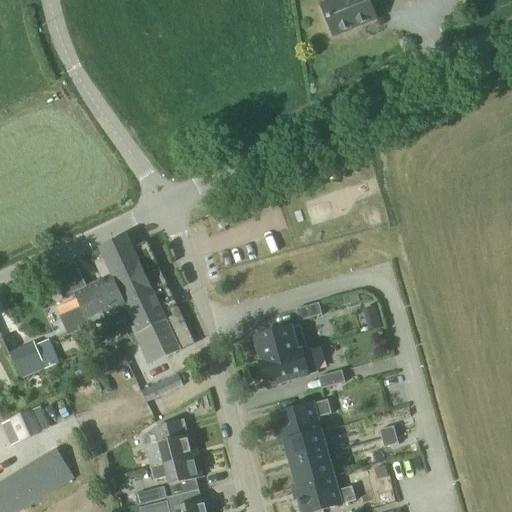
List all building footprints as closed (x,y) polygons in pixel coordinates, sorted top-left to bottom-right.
[(338,0),(321,7),(333,37),(376,19),(367,0),(338,0)] [(105,261),(128,310),(136,327),(177,308),(147,244),(133,251),(127,237),(100,250),(105,261)] [(128,310),(105,261),(95,265),(103,283),(97,286),(99,289),(95,291),(100,303),(99,303),(107,320),(128,310)] [(104,321),(107,320),(99,303),(100,303),(95,291),(99,289),(97,286),(87,291),(76,265),(52,276),(62,297),(68,294),(70,299),(76,296),(81,308),(58,318),(67,338),(104,321)] [(332,309),(359,302),(358,296),(331,304),(332,309)] [(321,316),(318,305),(295,311),(298,323),(321,316)] [(177,308),(136,327),(127,331),(133,345),(138,343),(149,366),(194,345),(177,308)] [(261,364),(307,351),(300,326),(266,336),(266,335),(260,337),(260,338),(254,339),(259,356),(261,364)] [(14,356),(23,380),(44,371),(36,352),(35,347),(14,356)] [(49,347),(36,352),(44,371),(57,366),(49,347)] [(311,350),(307,351),(261,364),(259,365),(263,378),(265,384),(266,389),(318,375),(311,350)] [(107,373),(127,364),(121,351),(101,360),(107,373)] [(80,385),(91,380),(85,369),(75,373),(80,385)] [(321,390),(344,384),(341,372),(318,379),(321,390)] [(149,403),(185,387),(179,375),(143,391),(149,403)] [(412,396),(392,398),(393,412),(414,409),(412,396)] [(321,434),(317,419),(331,415),(327,401),(313,405),(274,416),(279,433),(276,434),(279,446),(284,445),(321,434)] [(43,407),(4,425),(14,447),(53,429),(43,407)] [(164,466),(196,458),(190,436),(186,437),(182,422),(154,429),(142,437),(151,470),(164,466)] [(379,432),(381,440),(396,436),(393,428),(379,432)] [(327,456),(321,434),(284,445),(288,457),(288,458),(289,464),(290,464),(290,466),(327,456)] [(396,436),(381,440),(383,449),(398,445),(396,436)] [(333,477),(327,456),(290,466),(291,467),(290,468),(292,474),(293,474),(296,487),(333,477)] [(151,470),(150,470),(153,482),(167,478),(170,488),(201,480),(196,458),(164,466),(151,470)] [(0,490),(0,511),(17,511),(58,488),(44,464),(0,490)] [(341,506),(355,502),(351,488),(337,492),(333,477),(296,487),(291,488),(295,501),(297,500),(300,511),(319,511),(341,506)] [(155,504),(164,501),(167,500),(164,489),(155,492),(152,493),(155,504)] [(166,511),(164,501),(155,504),(143,507),(144,511),(156,511),(157,511),(166,511)] [(197,504),(175,510),(175,511),(209,511),(207,502),(200,503),(197,504)]
